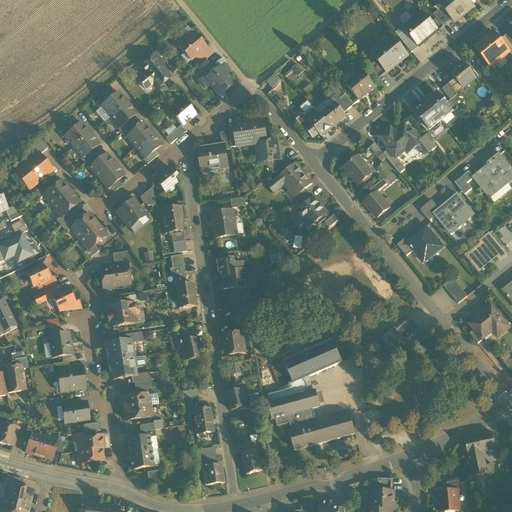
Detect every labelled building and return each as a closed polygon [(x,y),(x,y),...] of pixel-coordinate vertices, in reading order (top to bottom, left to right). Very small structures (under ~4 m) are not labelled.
[(441,9),(442,8),(451,0),(442,0),(437,4),(441,9)] [(452,20),(455,23),(474,7),(468,0),(451,0),(442,8),(452,20)] [(436,19),(442,28),(452,20),(442,8),(441,9),(433,16),(436,19)] [(406,31),(419,47),(420,46),(419,45),(428,38),(428,39),(437,32),(430,24),(421,13),(412,20),(415,23),(406,31)] [(404,27),(412,20),(410,17),(408,17),(401,22),(401,24),(404,27)] [(437,32),(442,28),(436,19),(430,24),(437,32)] [(403,28),(406,31),(415,23),(412,20),(404,27),(403,28)] [(395,34),(398,37),(406,31),(403,28),(403,27),(395,34)] [(398,37),(411,54),(419,47),(406,31),(398,37)] [(177,44),(179,46),(193,35),(191,32),(177,44)] [(179,46),(191,61),(194,58),(205,49),(193,34),(193,35),(179,46)] [(474,49),(488,65),(506,51),(508,53),(508,52),(500,42),(493,34),(485,41),(484,40),(474,49)] [(419,45),(420,46),(428,39),(428,38),(419,45)] [(511,56),(511,47),(504,38),(500,42),(508,52),(508,53),(511,57),(511,56)] [(377,61),(387,73),(407,57),(393,40),(386,46),(383,46),(374,53),(373,56),(377,61)] [(194,58),(200,65),(210,56),(205,49),(194,58)] [(148,60),(154,68),(158,65),(159,66),(164,63),(156,54),(148,60)] [(203,77),(205,79),(214,71),(206,60),(196,68),(203,77)] [(368,68),(379,81),(387,73),(377,61),(368,68)] [(138,81),(145,90),(152,84),(157,89),(169,79),(159,66),(158,65),(154,68),(151,70),(149,70),(146,72),(146,75),(138,81)] [(291,69),(298,77),(303,72),(297,65),(291,69)] [(455,80),(462,89),(476,79),(464,65),(451,75),(455,80)] [(210,86),(219,97),(234,85),(219,67),(214,71),(205,79),(204,79),(210,86)] [(346,85),(359,102),(375,89),(362,73),(346,85)] [(268,83),(273,89),(281,82),(276,76),(268,83)] [(204,91),(210,86),(204,79),(205,79),(203,77),(197,83),(204,91)] [(455,80),(448,86),(456,95),(462,89),(455,80)] [(336,96),(339,100),(345,95),(342,91),(340,92),(333,84),(329,88),(333,93),(336,96)] [(450,101),(457,109),(463,104),(456,95),(448,86),(442,91),(450,101)] [(102,107),(110,118),(127,104),(118,93),(112,98),(102,107)] [(414,113),(437,94),(436,93),(413,111),(414,113)] [(96,103),(100,108),(102,107),(112,98),(108,94),(96,103)] [(428,130),(429,131),(452,112),(446,105),(437,94),(414,113),(421,121),(424,119),(431,128),(428,130)] [(345,95),(339,100),(347,111),(354,106),(345,95)] [(494,95),(489,102),(498,107),(502,101),(494,95)] [(339,100),(336,96),(331,100),(334,104),(343,115),(348,111),(347,111),(339,100)] [(171,112),(182,126),(194,116),(179,98),(173,103),(177,107),(171,112)] [(318,114),(320,116),(334,104),(331,100),(328,100),(317,109),(316,111),(316,112),(318,114)] [(452,112),(453,114),(458,110),(457,109),(450,101),(446,105),(452,112)] [(300,109),(305,115),(313,108),(308,102),(300,109)] [(136,115),(127,104),(110,118),(119,128),(129,120),(136,115)] [(334,104),(320,116),(331,130),(345,118),(343,115),(334,104)] [(104,123),(110,118),(102,107),(100,108),(95,112),(104,123)] [(305,115),(310,121),(318,114),(316,112),(313,108),(305,115)] [(458,110),(453,114),(460,122),(464,118),(458,110)] [(452,112),(429,131),(430,132),(431,132),(435,137),(442,131),(438,125),(453,114),(452,112)] [(320,116),(318,114),(310,121),(309,121),(312,125),(319,133),(322,137),(331,130),(320,116)] [(303,128),(305,131),(312,125),(309,121),(310,121),(305,115),(297,121),(303,128)] [(424,119),(421,121),(428,130),(431,128),(424,119)] [(117,129),(122,134),(133,125),(129,120),(119,128),(117,129)] [(255,142),(255,145),(266,143),(263,120),(254,122),(255,123),(233,126),(234,129),(237,148),(238,148),(237,145),(255,142)] [(59,134),(63,139),(65,138),(64,137),(75,129),(71,124),(59,134)] [(65,138),(73,148),(90,134),(81,124),(75,129),(64,137),(65,138)] [(127,138),(136,148),(152,135),(143,124),(137,129),(127,138)] [(137,129),(133,125),(122,134),(126,139),(127,138),(137,129)] [(164,132),(168,137),(176,130),(172,125),(164,132)] [(319,133),(312,125),(305,131),(312,139),(319,133)] [(166,139),(170,145),(185,133),(180,127),(176,130),(168,137),(166,139)] [(388,151),(395,159),(405,151),(408,155),(416,148),(414,144),(418,141),(418,140),(417,140),(416,134),(411,135),(405,128),(395,136),(390,130),(380,139),(389,150),(388,151)] [(228,130),(228,133),(231,149),(237,148),(234,129),(228,130)] [(231,150),(231,149),(228,133),(221,134),(222,146),(224,145),(225,151),(231,150)] [(99,145),(90,134),(73,148),(82,158),(82,159),(92,150),(99,145)] [(161,146),(152,135),(136,148),(144,159),(145,159),(155,151),(161,146)] [(426,136),(418,142),(428,155),(436,149),(426,136)] [(31,147),(38,155),(48,147),(42,139),(33,145),(31,147)] [(264,164),(268,163),(278,161),(282,158),(280,159),(279,155),(280,155),(279,149),(278,149),(277,141),(266,143),(255,145),(257,158),(262,157),(263,164),(264,164)] [(369,149),(378,159),(383,154),(375,144),(369,149)] [(199,157),(202,173),(203,173),(202,170),(219,168),(219,171),(228,169),(225,151),(224,145),(222,146),(217,147),(217,148),(209,149),(209,148),(199,149),(200,157),(199,157)] [(80,159),(84,165),(96,155),(92,150),(82,159),(82,158),(80,159)] [(367,150),(361,155),(366,161),(372,156),(367,150)] [(143,160),(147,165),(158,156),(155,151),(145,159),(144,159),(143,160)] [(387,159),(394,168),(399,164),(395,159),(388,151),(383,155),(387,159)] [(387,159),(383,155),(383,154),(378,159),(381,164),(387,159)] [(38,155),(33,159),(37,165),(42,160),(38,155)] [(100,160),(96,155),(84,165),(89,170),(90,169),(90,168),(100,160)] [(90,169),(99,179),(115,165),(106,155),(100,160),(90,168),(90,169)] [(473,179),(488,197),(505,183),(506,185),(511,180),(511,171),(499,155),(487,165),(487,164),(485,165),(486,166),(487,167),(473,178),(473,179)] [(449,160),(452,165),(458,161),(455,156),(449,160)] [(357,186),(358,187),(373,174),(359,157),(344,170),(349,176),(350,176),(358,185),(357,186)] [(269,169),(273,175),(287,164),(282,158),(278,161),(269,169)] [(24,180),(31,189),(52,172),(42,160),(37,165),(33,159),(15,173),(22,182),(24,180)] [(399,164),(394,168),(400,175),(405,170),(400,164),(399,164)] [(124,176),(115,165),(99,179),(107,189),(108,190),(117,182),(124,176)] [(296,165),(279,179),(279,178),(268,187),(274,194),(284,186),(288,191),(291,189),(296,196),(294,198),(294,199),(305,190),(312,185),(296,165)] [(150,177),(151,183),(157,182),(157,179),(165,172),(162,168),(150,177)] [(158,186),(165,194),(167,192),(170,192),(173,190),(173,187),(177,184),(172,178),(175,175),(170,168),(165,172),(157,179),(157,182),(158,186)] [(455,183),(465,196),(472,190),(467,184),(473,179),(473,178),(468,172),(455,183)] [(17,186),(22,182),(15,173),(10,178),(17,186)] [(349,176),(357,186),(358,185),(350,176),(349,176)] [(29,190),(31,189),(24,180),(22,182),(29,190)] [(373,196),(377,193),(387,185),(383,180),(369,192),(373,196)] [(43,197),(52,207),(70,192),(61,182),(49,191),(43,196),(43,197)] [(106,191),(110,196),(121,186),(117,182),(108,190),(107,189),(106,191)] [(488,197),(489,199),(506,185),(505,183),(488,197)] [(34,194),(39,200),(43,197),(43,196),(49,191),(45,185),(34,194)] [(511,191),(506,185),(489,199),(494,205),(511,191)] [(140,198),(147,207),(155,206),(152,188),(140,198)] [(294,207),(299,203),(309,194),(305,190),(294,199),(291,202),(294,207)] [(79,203),(70,192),(52,207),(60,217),(61,218),(67,213),(79,203)] [(364,204),(377,220),(390,209),(377,193),(373,196),(364,204)] [(310,194),(309,194),(299,203),(303,207),(314,199),(310,194)] [(434,215),(435,216),(451,236),(459,229),(460,229),(459,227),(473,216),(457,196),(438,211),(434,215)] [(230,201),(232,209),(246,207),(244,199),(230,201)] [(303,207),(297,213),(297,214),(299,212),(306,221),(304,222),(305,223),(309,228),(314,225),(323,217),(327,214),(314,199),(303,207)] [(116,213),(129,229),(145,216),(132,201),(116,213)] [(291,209),(295,214),(297,213),(303,207),(299,203),(294,207),(291,209)] [(421,212),(429,222),(435,216),(434,215),(438,211),(432,203),(421,212)] [(6,213),(8,217),(18,212),(15,207),(9,209),(10,211),(6,213)] [(162,210),(165,234),(182,232),(180,217),(182,217),(180,208),(162,210)] [(213,228),(215,239),(236,236),(234,226),(232,211),(211,215),(212,216),(213,215),(215,228),(213,228)] [(21,217),(18,212),(8,217),(10,222),(21,217)] [(299,228),(305,223),(304,222),(306,221),(299,212),(297,214),(297,213),(295,214),(291,217),(299,228)] [(56,221),(61,227),(72,218),(67,213),(61,218),(60,217),(56,221)] [(71,230),(79,240),(97,226),(88,215),(77,224),(70,229),(71,230)] [(150,222),(145,216),(129,229),(134,235),(150,222)] [(325,224),(329,229),(338,222),(334,216),(325,224)] [(323,217),(314,225),(316,228),(326,220),(323,217)] [(77,224),(72,218),(61,227),(66,234),(71,230),(70,229),(77,224)] [(11,227),(16,237),(21,235),(27,232),(22,221),(11,227)] [(242,225),(234,226),(236,236),(243,235),(242,225)] [(106,237),(97,226),(79,240),(88,251),(94,246),(106,237)] [(413,252),(422,263),(434,253),(436,254),(443,248),(426,228),(419,234),(420,235),(409,245),(408,245),(411,248),(410,249),(411,250),(412,250),(413,252)] [(16,255),(20,262),(32,256),(21,235),(16,237),(13,239),(13,240),(8,242),(0,245),(0,253),(4,260),(4,261),(16,255)] [(171,237),(172,244),(183,242),(182,235),(171,237)] [(465,257),(478,272),(496,257),(497,257),(493,252),(499,247),(489,235),(480,242),(481,244),(465,257)] [(295,238),(293,249),(301,250),(303,239),(295,238)] [(397,246),(406,257),(413,252),(412,250),(411,250),(410,249),(411,248),(408,245),(409,245),(405,240),(397,246)] [(183,242),(172,244),(174,254),(185,253),(183,242)] [(83,255),(88,261),(99,252),(94,246),(88,251),(83,255)] [(496,257),(499,261),(506,255),(499,247),(493,252),(497,257),(496,257)] [(218,255),(219,261),(221,261),(234,259),(239,259),(239,252),(218,255)] [(112,255),(114,268),(127,266),(125,253),(112,255)] [(143,254),(145,263),(153,262),(152,253),(143,254)] [(434,253),(422,263),(424,264),(436,254),(434,253)] [(170,258),(172,269),(181,268),(183,267),(182,256),(170,258)] [(221,273),(223,290),(238,288),(237,283),(245,281),(247,281),(245,270),(242,270),(241,263),(235,264),(234,259),(221,261),(223,273),(221,273)] [(31,285),(33,288),(36,287),(37,288),(45,284),(45,282),(49,280),(49,279),(42,266),(26,274),(27,277),(27,278),(25,283),(31,285)] [(100,270),(103,290),(128,286),(125,267),(128,266),(127,266),(114,268),(100,270)] [(174,276),(175,286),(183,285),(181,268),(172,269),(166,270),(167,277),(174,276)] [(37,288),(40,294),(49,289),(58,285),(54,277),(49,279),(49,280),(45,282),(45,284),(37,288)] [(443,286),(446,291),(456,283),(452,279),(443,286)] [(459,288),(456,283),(446,291),(450,296),(459,288)] [(175,286),(177,299),(178,310),(195,307),(192,284),(186,285),(183,285),(175,286)] [(77,302),(75,301),(75,298),(74,297),(72,299),(66,287),(51,295),(50,295),(52,299),(56,307),(58,313),(75,310),(75,308),(76,308),(77,307),(78,304),(77,302)] [(463,293),(459,288),(450,296),(454,300),(463,293)] [(51,295),(49,289),(40,294),(32,297),(37,306),(45,302),(52,299),(50,295),(51,295)] [(467,297),(463,293),(454,300),(458,305),(466,298),(467,297)] [(138,296),(139,303),(147,302),(146,294),(138,296)] [(112,300),(113,308),(129,306),(128,298),(112,300)] [(49,310),(56,307),(52,299),(45,302),(49,310)] [(0,328),(4,336),(9,333),(10,330),(15,327),(3,302),(0,303),(0,328)] [(105,308),(109,328),(136,324),(135,317),(136,317),(139,313),(138,307),(134,305),(129,306),(113,308),(107,309),(107,308),(105,308)] [(232,318),(237,324),(248,315),(246,306),(232,318)] [(474,331),(482,341),(484,340),(482,337),(490,330),(493,333),(497,339),(509,329),(491,307),(469,325),(474,331)] [(143,316),(136,317),(135,317),(136,324),(144,323),(143,316)] [(405,341),(412,350),(427,338),(420,330),(420,331),(411,319),(397,331),(405,341)] [(47,329),(48,329),(59,327),(58,320),(46,322),(47,329)] [(381,340),(382,342),(374,348),(383,359),(391,352),(405,341),(397,331),(395,329),(381,340)] [(173,331),(174,338),(187,336),(186,330),(173,331)] [(482,337),(484,340),(493,333),(490,330),(482,337)] [(469,335),(478,345),(482,341),(474,331),(469,335)] [(50,345),(52,359),(61,358),(71,356),(68,333),(49,336),(50,345)] [(223,336),(226,357),(245,354),(242,333),(223,336)] [(130,342),(130,343),(137,342),(136,334),(125,336),(126,342),(130,342)] [(182,354),(184,361),(201,358),(200,350),(202,349),(200,338),(180,343),(182,354)] [(312,350),(313,351),(321,348),(318,341),(316,340),(314,342),(312,338),(307,341),(311,350),(312,350)] [(105,345),(108,363),(134,359),(133,350),(131,350),(130,344),(130,343),(130,342),(126,342),(105,345)] [(182,354),(180,343),(174,344),(176,356),(182,354)] [(284,363),(293,384),(304,379),(341,363),(332,343),(321,348),(313,351),(311,352),(284,363)] [(46,360),(52,359),(50,345),(43,346),(46,360)] [(145,358),(134,359),(136,368),(146,367),(145,358)] [(19,368),(28,367),(26,359),(21,359),(14,360),(16,368),(19,368)] [(136,368),(134,359),(108,363),(110,381),(131,378),(135,377),(135,376),(134,369),(136,368)] [(70,370),(69,363),(62,364),(51,365),(53,373),(59,372),(70,370)] [(226,368),(229,381),(244,378),(243,370),(236,372),(235,366),(226,368)] [(3,370),(3,375),(6,392),(17,390),(20,392),(23,392),(25,389),(24,386),(22,384),(19,368),(16,368),(10,369),(9,370),(7,370),(6,370),(3,370)] [(60,380),(62,392),(82,389),(79,369),(70,370),(59,372),(60,380)] [(157,373),(148,374),(149,382),(157,381),(157,373)] [(132,385),(134,384),(143,383),(142,376),(135,377),(131,378),(132,385)] [(308,393),(304,379),(293,384),(289,385),(290,390),(268,396),(270,403),(268,404),(273,421),(275,420),(277,428),(289,425),(291,431),(317,424),(313,410),(312,408),(318,406),(318,405),(315,395),(315,394),(309,395),(308,393)] [(149,382),(143,383),(134,384),(135,392),(147,391),(150,390),(149,382)] [(182,392),(183,398),(198,396),(197,390),(182,392)] [(226,394),(231,412),(247,408),(243,390),(226,394)] [(321,393),(315,395),(318,405),(324,404),(321,393)] [(250,402),(260,401),(259,394),(249,396),(250,402)] [(156,395),(148,396),(150,407),(158,406),(156,395)] [(124,411),(150,407),(148,396),(136,398),(121,400),(122,405),(123,406),(124,411)] [(250,402),(252,415),(262,412),(260,401),(250,402)] [(88,421),(86,408),(83,409),(83,404),(77,405),(64,407),(65,419),(64,421),(64,425),(88,421)] [(58,422),(64,421),(65,419),(64,407),(56,408),(58,422)] [(151,418),(150,407),(124,411),(124,416),(124,417),(124,422),(151,418)] [(193,412),(195,428),(211,426),(209,410),(193,412)] [(350,415),(317,424),(291,431),(289,432),(294,452),(355,435),(350,415)] [(154,431),(163,430),(162,421),(152,423),(153,425),(154,431)] [(0,444),(13,448),(18,429),(0,423),(0,444)] [(83,426),(84,434),(100,432),(98,424),(83,426)] [(140,427),(140,433),(154,431),(153,425),(140,427)] [(212,433),(211,426),(195,428),(196,435),(212,433)] [(22,442),(29,445),(32,435),(33,433),(26,431),(22,442)] [(71,436),(72,443),(79,442),(79,441),(84,440),(83,434),(71,436)] [(464,439),(468,457),(483,454),(495,451),(492,434),(464,439)] [(26,454),(38,458),(44,439),(32,435),(29,445),(26,454)] [(54,452),(61,455),(66,440),(59,438),(57,443),(54,452)] [(79,442),(81,453),(102,450),(104,449),(102,438),(84,440),(79,441),(79,442)] [(127,441),(129,455),(150,452),(149,439),(148,438),(141,439),(127,441)] [(150,452),(157,451),(155,438),(149,439),(150,452)] [(57,443),(44,439),(38,458),(51,462),(54,452),(57,443)] [(79,442),(72,443),(74,454),(78,453),(81,453),(79,442)] [(197,451),(198,458),(214,455),(213,449),(197,451)] [(103,462),(102,450),(81,453),(78,453),(80,465),(86,464),(100,462),(103,462)] [(241,455),(247,476),(263,471),(257,450),(241,455)] [(150,452),(153,468),(159,467),(157,451),(150,452)] [(153,468),(150,452),(129,455),(131,471),(153,468)] [(483,476),(487,475),(485,467),(483,454),(468,457),(472,478),(477,477),(483,476)] [(199,470),(204,469),(204,468),(213,466),(213,463),(215,463),(214,455),(198,458),(199,470)] [(86,464),(87,470),(97,469),(101,468),(100,462),(86,464)] [(216,466),(213,466),(204,468),(204,469),(206,487),(223,485),(220,465),(216,466)] [(492,465),(485,467),(487,475),(494,474),(492,465)] [(147,474),(149,488),(162,486),(160,472),(147,474)] [(7,486),(20,489),(22,481),(7,477),(5,486),(7,487),(7,486)] [(446,484),(448,492),(457,492),(460,492),(458,482),(446,484)] [(7,487),(4,500),(29,506),(32,492),(20,489),(7,486),(7,487)] [(373,499),(373,510),(390,511),(393,511),(393,493),(391,493),(376,492),(376,499),(373,499)] [(438,493),(439,511),(458,511),(459,511),(457,492),(448,492),(438,493)] [(338,511),(339,509),(339,504),(329,503),(329,499),(319,501),(319,511),(338,511)] [(27,511),(29,506),(4,500),(1,511),(27,511)]
